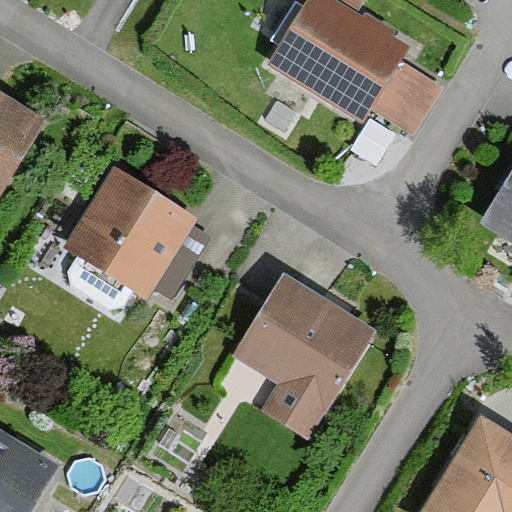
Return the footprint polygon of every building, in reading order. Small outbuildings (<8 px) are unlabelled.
[(357,129),(404,54),(317,0),(316,0),(269,74),(357,129)] [(364,0),(325,0),(353,18),(364,0)] [(407,138),(437,93),(407,74),(378,119),(407,138)] [(0,201),(46,132),(0,101),(0,201)] [(193,223),(113,177),(65,258),(146,305),(193,223)] [(511,185),(483,234),(511,251),(511,185)] [(373,341),(283,288),(235,370),(279,396),(263,422),(309,449),(373,341)] [(511,511),(511,442),(485,426),(430,511),(511,511)] [(11,445),(0,437),(0,511),(39,511),(60,480),(9,448),(11,445)]
